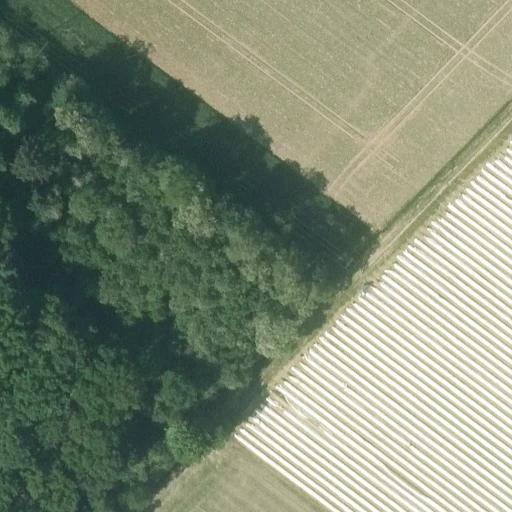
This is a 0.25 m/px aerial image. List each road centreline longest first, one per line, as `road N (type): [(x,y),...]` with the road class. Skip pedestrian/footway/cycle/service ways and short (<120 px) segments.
road 1 (track): [(136,511),(511,128)]
road 2 (track): [(0,33),(348,296)]
